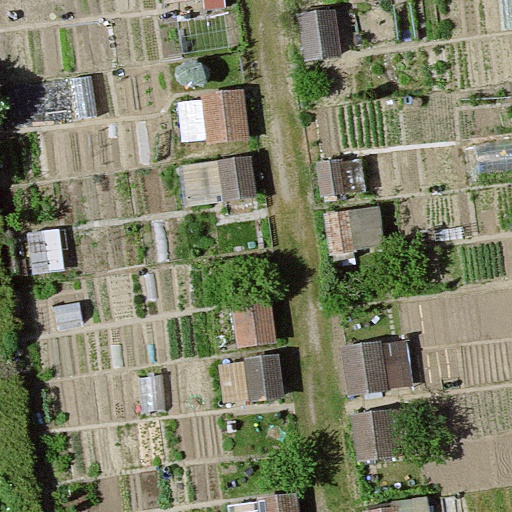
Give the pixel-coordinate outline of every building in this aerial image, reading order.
[(183,93),(187,140),(252,134),(247,87),(183,93)] [(183,162),(188,201),(260,191),(255,152),(183,162)] [(415,380),(408,334),(342,344),(349,390),(415,380)] [(406,389),(355,390),(357,456),(408,455),(406,389)] [(230,498),(231,511),(303,511),(301,491),(230,498)] [(366,511),(432,511),(432,499),(366,501),(366,511)]
